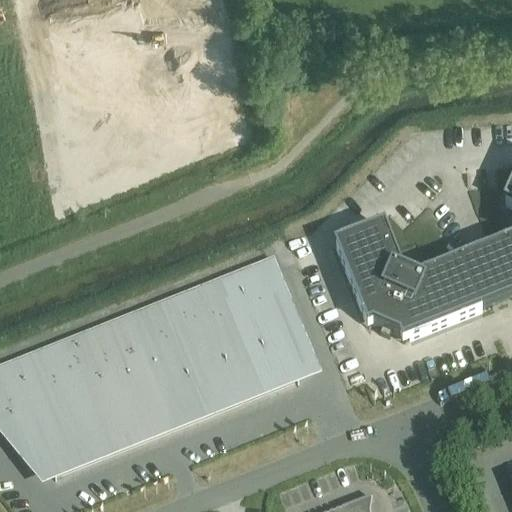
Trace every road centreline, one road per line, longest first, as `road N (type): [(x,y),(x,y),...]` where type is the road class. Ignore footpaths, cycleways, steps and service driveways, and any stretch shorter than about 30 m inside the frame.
road 1 (unclassified): [(179,511),(402,425)]
road 2 (unknown): [(213,0),(248,180)]
